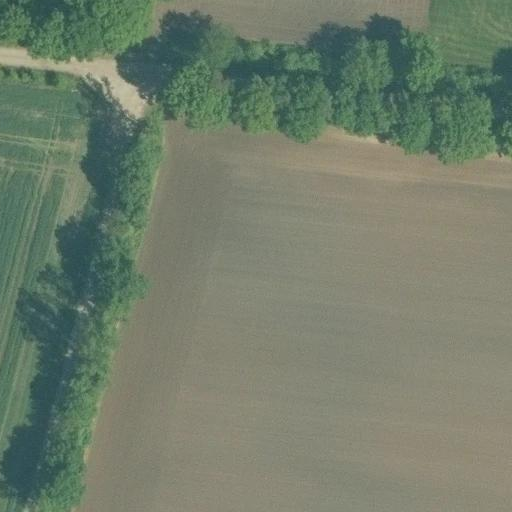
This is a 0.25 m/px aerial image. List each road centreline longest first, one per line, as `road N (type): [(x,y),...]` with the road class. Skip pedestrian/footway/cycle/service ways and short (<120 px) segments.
road 1 (track): [(122,69),(17,511)]
road 2 (track): [(122,69),(511,113)]
road 3 (track): [(0,54),(122,69)]
